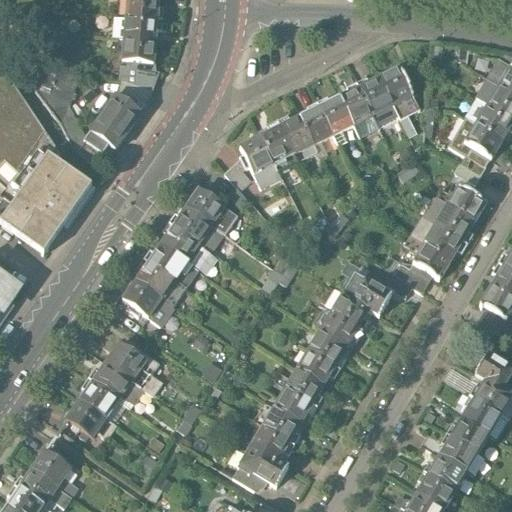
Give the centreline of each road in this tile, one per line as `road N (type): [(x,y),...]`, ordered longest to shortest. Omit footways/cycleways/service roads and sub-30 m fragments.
road 1 (residential): [(511,207),(328,511)]
road 2 (secondary): [(72,294),(195,104),(224,13)]
road 3 (residential): [(224,13),(374,18),(511,37)]
road 4 (secondary): [(0,398),(72,294)]
